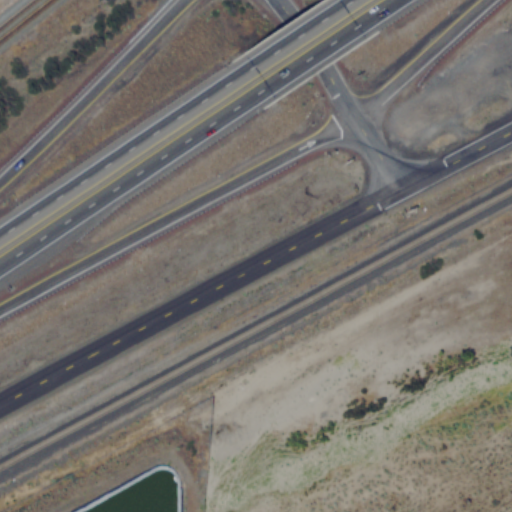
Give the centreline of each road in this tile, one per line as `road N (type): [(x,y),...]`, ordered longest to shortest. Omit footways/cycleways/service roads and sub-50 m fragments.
road 1 (residential): [(396,191),(0,402)]
road 2 (motorway): [(0,314),(354,114)]
road 3 (motorway): [(0,271),(257,97)]
road 4 (motorway): [(245,75),(0,233)]
road 5 (motorway): [(181,0),(0,177)]
road 6 (secondary): [(272,0),(354,114),(396,191)]
road 7 (motorway): [(354,114),(483,0)]
road 8 (motorway): [(257,97),(383,13)]
road 9 (motorway): [(356,0),(245,75)]
road 10 (secondary): [(396,191),(511,130)]
